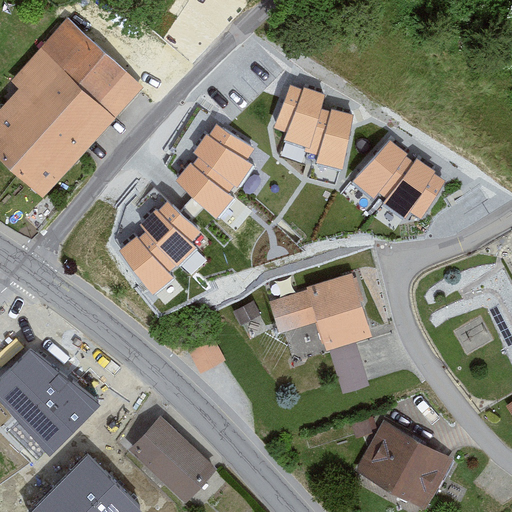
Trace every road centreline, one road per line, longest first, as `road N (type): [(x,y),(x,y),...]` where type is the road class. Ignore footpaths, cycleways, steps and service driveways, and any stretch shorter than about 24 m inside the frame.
road 1 (unclassified): [(290,0),(116,168),(28,268)]
road 2 (residential): [(511,212),(479,233),(395,263),(411,329),(458,402),(511,461)]
road 3 (tertiary): [(28,268),(217,429),(293,511)]
